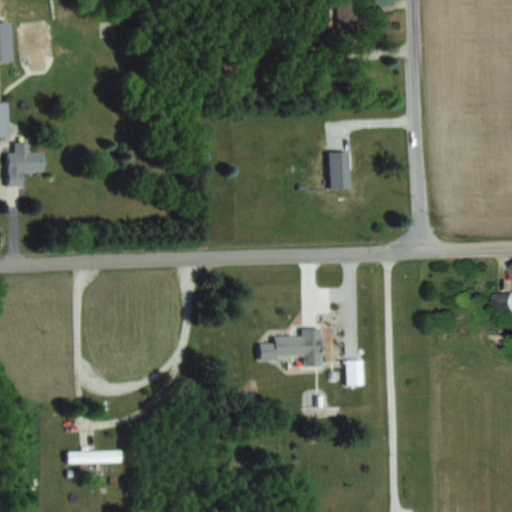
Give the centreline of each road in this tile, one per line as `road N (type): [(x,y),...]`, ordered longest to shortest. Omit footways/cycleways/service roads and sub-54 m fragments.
road 1 (residential): [(0,264),(511,248)]
road 2 (residential): [(422,251),(412,0)]
